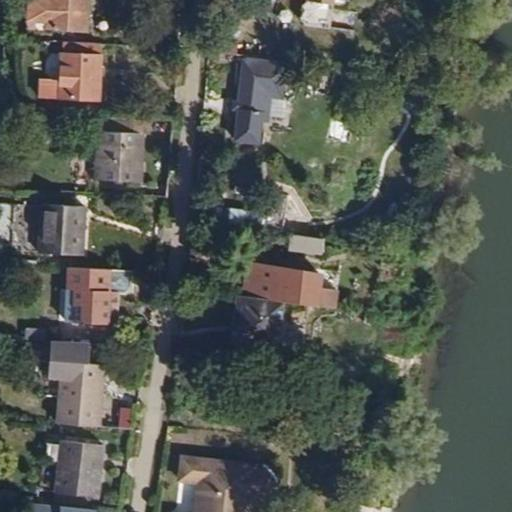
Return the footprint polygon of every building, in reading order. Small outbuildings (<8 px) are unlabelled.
[(23,0),(22,25),(43,27),(43,31),(83,34),(85,13),(86,13),(87,0),(23,0)] [(311,0),(311,6),(336,9),(337,0),(311,0)] [(97,99),(100,58),(88,57),(89,43),(47,40),(46,54),(62,55),(59,96),(97,99)] [(278,101),(283,67),(243,61),(231,143),(252,146),(255,124),(262,125),(266,99),(278,101)] [(383,146),(384,127),(347,125),(346,144),(383,146)] [(55,145),(56,129),(27,128),(27,144),(55,145)] [(137,180),(138,133),(96,132),(95,179),(137,180)] [(81,254),(83,204),(39,202),(37,251),(81,254)] [(229,224),(246,226),(248,208),(231,207),(229,224)] [(110,291),(111,270),(69,268),(68,289),(77,290),(76,321),(106,322),(108,291),(110,291)] [(244,270),(239,304),(283,311),(317,316),(322,281),(244,270)] [(276,357),(283,311),(239,304),(236,304),(231,333),(237,334),(235,351),(276,357)] [(47,396),(59,398),(56,423),(98,427),(105,361),(87,360),(89,344),(53,342),(47,396)] [(118,406),(120,428),(134,427),(133,406),(118,406)] [(97,495),(103,442),(62,438),(55,501),(84,504),(85,493),(97,495)] [(253,467),(181,459),(178,479),(203,482),(201,502),(195,501),(193,511),(247,511),(249,503),(261,505),(269,498),(271,482),(264,473),(252,472),(253,467)] [(99,511),(100,507),(32,502),(32,511),(99,511)]
